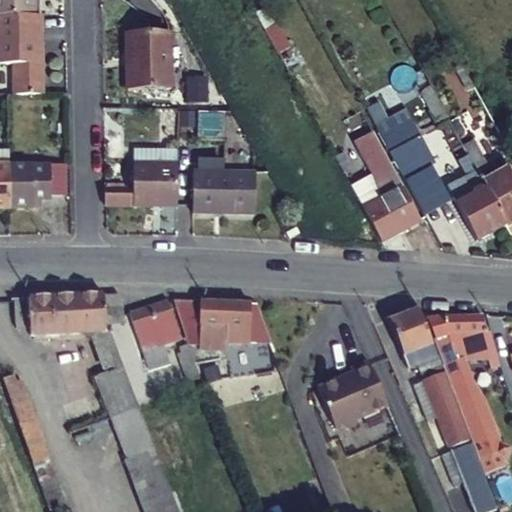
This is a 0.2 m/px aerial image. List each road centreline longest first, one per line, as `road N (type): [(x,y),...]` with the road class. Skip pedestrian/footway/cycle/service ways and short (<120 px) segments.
road 1 (tertiary): [(86,263),(511,282)]
road 2 (residential): [(86,263),(91,0)]
road 3 (unknown): [(0,268),(36,403),(84,511)]
